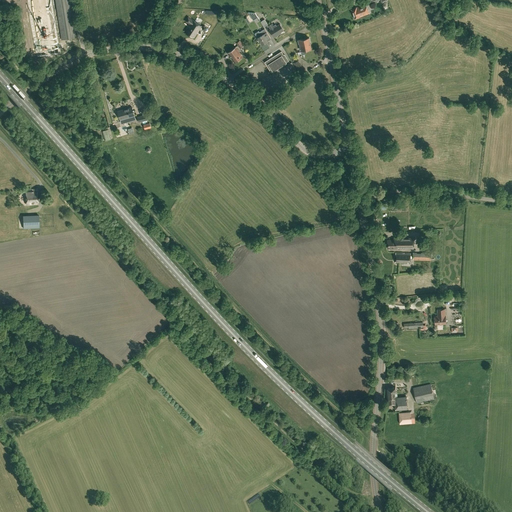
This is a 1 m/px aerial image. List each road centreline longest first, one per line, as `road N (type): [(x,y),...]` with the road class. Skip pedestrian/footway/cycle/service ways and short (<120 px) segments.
road 1 (primary): [(428,511),(261,363),(14,90)]
road 2 (secondary): [(378,511),(379,312),(359,202)]
road 3 (tertiary): [(0,112),(60,66),(107,49),(166,50),(228,79)]
road 4 (secondary): [(349,151),(317,0)]
road 5 (unclassified): [(359,202),(407,191),(511,202)]
road 6 (tertiary): [(349,151),(308,152),(228,79)]
